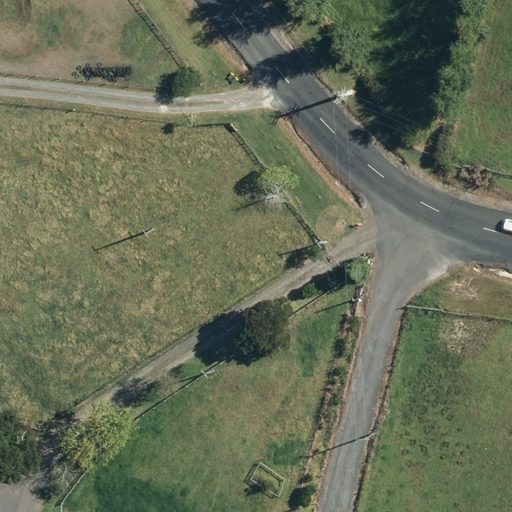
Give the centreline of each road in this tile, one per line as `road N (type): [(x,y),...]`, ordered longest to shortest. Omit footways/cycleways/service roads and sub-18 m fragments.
road 1 (residential): [(511,232),(467,221),(395,185),(329,130),(226,0)]
road 2 (unknown): [(467,221),(405,258),(375,313),(329,511)]
